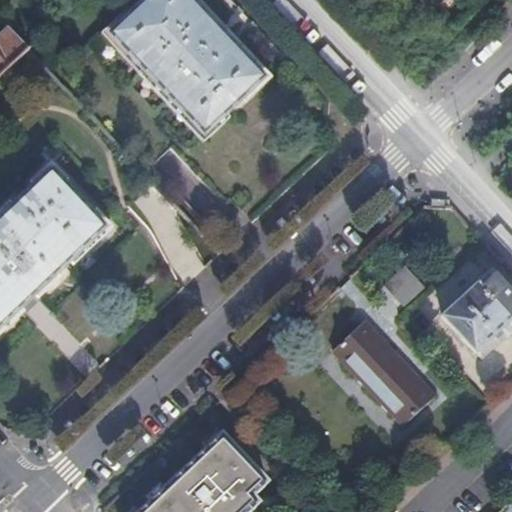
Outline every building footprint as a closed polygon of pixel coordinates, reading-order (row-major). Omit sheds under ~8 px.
[(188,0),(147,0),(111,33),(204,135),(263,80),(188,0)] [(0,76),(25,53),(6,31),(0,36),(0,76)] [(49,169),(0,215),(0,323),(104,226),(49,169)] [(404,269),(383,289),(402,310),(423,290),(404,269)] [(511,298),(489,274),(440,320),(475,356),(499,334),(508,342),(511,338),(511,321),(511,322),(511,321),(511,298)] [(435,316),(465,288),(455,277),(424,304),(435,316)] [(362,324),(331,354),(403,429),(433,399),(362,324)] [(221,436),(139,511),(247,511),(257,503),(252,497),(265,483),(221,436)]
